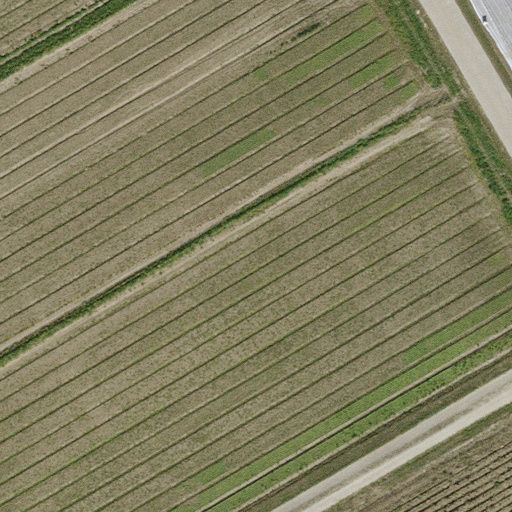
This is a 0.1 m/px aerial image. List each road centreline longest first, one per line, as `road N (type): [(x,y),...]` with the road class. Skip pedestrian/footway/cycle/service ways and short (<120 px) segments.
road 1 (track): [(312,511),(511,389)]
road 2 (unclassified): [(441,0),(511,119)]
